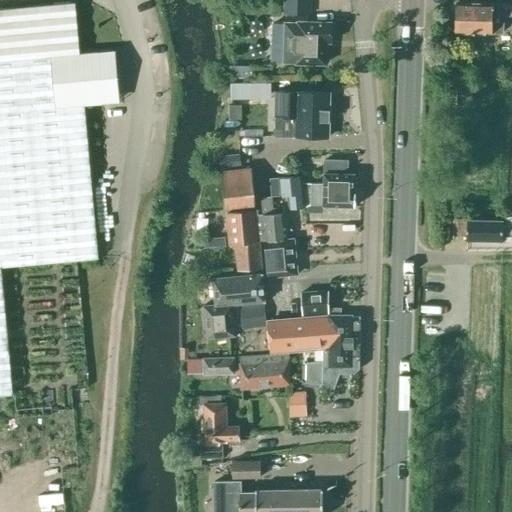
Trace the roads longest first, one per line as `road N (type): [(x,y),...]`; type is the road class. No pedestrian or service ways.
road 1 (unclassified): [(360,0),(373,175),(364,511)]
road 2 (primary): [(393,511),(411,0)]
